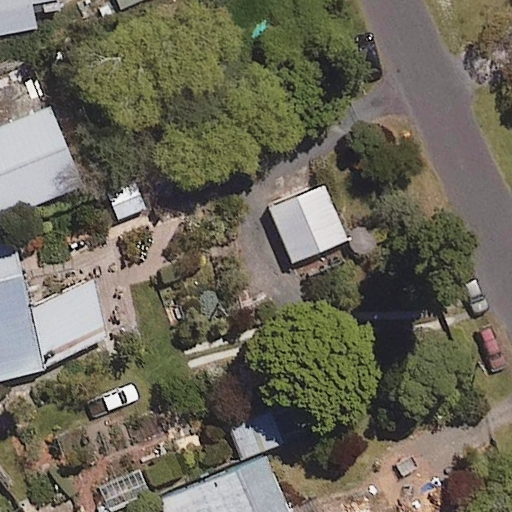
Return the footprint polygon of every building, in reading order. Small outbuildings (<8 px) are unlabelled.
[(55,5),(54,0),(0,0),(0,32),(32,26),(28,11),(55,5)] [(139,0),(113,0),(117,8),(139,0)] [(0,120),(0,212),(74,180),(41,103),(0,120)] [(340,237),(317,183),(264,205),(287,259),(340,237)] [(97,281),(26,295),(15,239),(0,241),(0,377),(111,356),(97,281)] [(281,438),(266,404),(221,424),(236,457),(281,438)] [(286,511),(283,511),(259,456),(155,500),(160,511),(314,511),(310,502),(286,511)]
